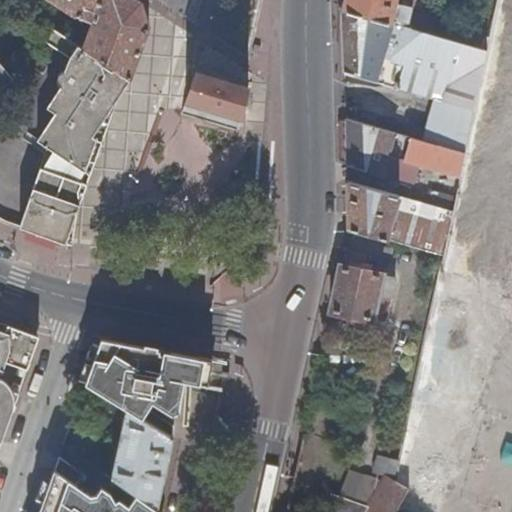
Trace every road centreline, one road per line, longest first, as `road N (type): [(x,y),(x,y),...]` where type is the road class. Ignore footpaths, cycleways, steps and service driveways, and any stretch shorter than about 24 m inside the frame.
road 1 (primary): [(290,341),(304,241),(307,0)]
road 2 (residential): [(290,341),(511,368)]
road 3 (residential): [(7,511),(82,305)]
road 4 (residential): [(82,305),(290,341)]
road 5 (primary): [(253,511),(290,341)]
